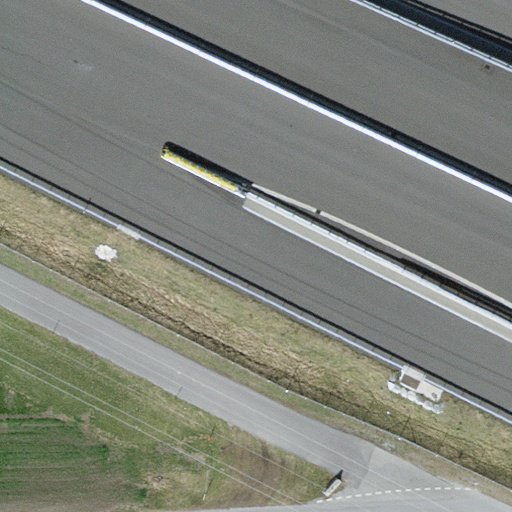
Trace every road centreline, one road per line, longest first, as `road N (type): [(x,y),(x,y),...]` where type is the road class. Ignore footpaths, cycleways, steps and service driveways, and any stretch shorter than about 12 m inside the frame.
road 1 (motorway): [(0,71),(511,356)]
road 2 (motorway): [(0,58),(511,285)]
road 3 (unclassified): [(0,276),(348,453),(383,476),(397,511)]
road 4 (motorway): [(511,140),(212,0)]
